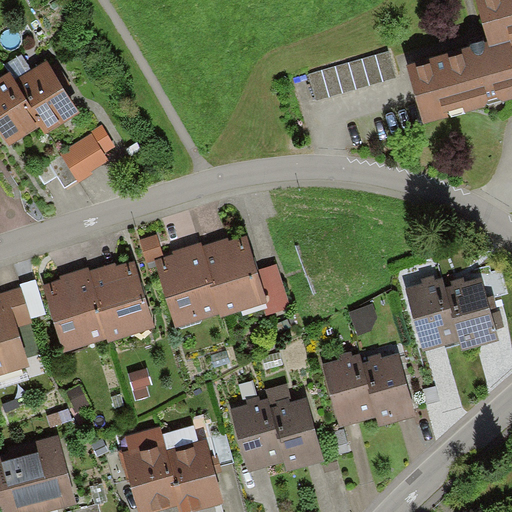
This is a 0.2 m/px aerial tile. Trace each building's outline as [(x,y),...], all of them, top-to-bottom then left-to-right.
[(511,0),(472,0),(484,41),(503,36),(511,33),(511,0)] [(484,41),(402,66),(418,120),(511,91),(511,67),(503,36),(484,41)] [(384,51),(304,74),(312,102),(392,79),(384,51)] [(26,67),(17,53),(0,64),(3,69),(36,118),(42,128),(75,107),(41,57),(26,67)] [(0,141),(36,118),(3,69),(0,70),(0,141)] [(98,157),(87,144),(77,151),(88,165),(98,157)] [(344,226),(299,245),(317,290),(362,271),(344,226)] [(161,252),(153,231),(134,238),(142,259),(161,252)] [(196,244),(149,260),(172,325),(216,310),(218,315),(262,299),(251,269),(238,233),(197,247),(196,244)] [(84,267),(36,282),(57,348),(100,334),(102,339),(147,324),(125,258),(85,271),(84,267)] [(251,269),(262,299),(266,311),(288,304),(273,261),(251,269)] [(438,271),(398,282),(417,347),(452,336),(455,344),(493,333),(491,329),(499,326),(495,310),(487,313),(475,272),(441,282),(438,271)] [(0,379),(24,373),(11,325),(26,321),(16,285),(0,289),(0,379)] [(355,347),(315,359),(334,421),(367,411),(371,422),(410,410),(391,346),(358,356),(355,347)] [(141,366),(122,372),(128,390),(147,383),(141,366)] [(261,395),(224,406),(243,468),(278,458),(281,466),(315,456),(297,394),(286,397),(282,383),(259,389),(261,395)] [(84,402),(75,384),(59,392),(68,410),(84,402)] [(219,435),(216,436),(208,438),(214,458),(207,460),(198,429),(191,431),(188,423),(159,432),(156,424),(118,435),(122,448),(114,450),(132,509),(170,498),(173,511),(216,498),(209,474),(229,469),(219,435)] [(341,429),(327,432),(333,452),(346,449),(341,429)] [(0,511),(11,511),(70,496),(53,432),(28,439),(30,448),(0,456),(0,511)] [(329,452),(317,455),(321,470),(333,467),(329,452)] [(74,510),(66,511),(95,511),(93,506),(89,507),(86,499),(72,503),(74,510)]
